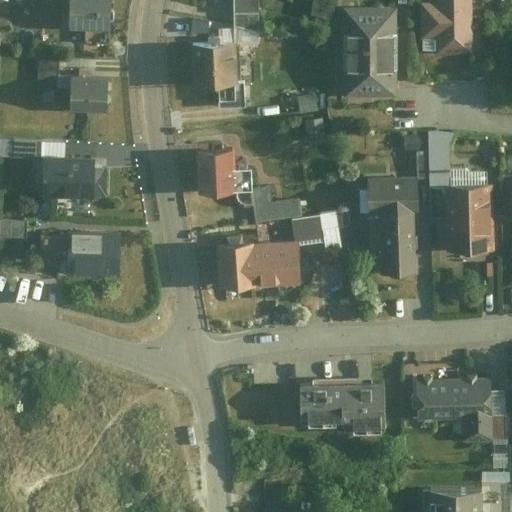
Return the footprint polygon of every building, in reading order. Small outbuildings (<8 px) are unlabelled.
[(110,0),(68,0),(68,26),(110,27),(110,0)] [(235,0),(236,21),(260,22),(260,0),(235,0)] [(336,13),(337,0),(315,0),(314,11),(336,13)] [(436,0),(437,2),(421,2),(422,51),(473,50),(471,0),(436,0)] [(397,5),(339,4),(338,93),(397,94),(397,5)] [(238,39),(193,40),(194,83),(219,82),(220,108),(245,108),(244,79),(239,80),(238,39)] [(59,89),(59,59),(38,59),(38,89),(59,89)] [(108,74),(70,74),(70,109),(108,109),(108,74)] [(301,93),(303,109),(320,107),(318,91),(301,93)] [(311,137),(328,135),(326,114),(308,116),(311,137)] [(236,146),(199,146),(199,189),(236,188),(236,146)] [(95,160),(45,159),(45,193),(106,194),(106,165),(95,165),(95,160)] [(422,179),(369,180),(370,215),(381,215),(382,276),(423,276),(422,179)] [(450,185),(451,216),(497,214),(496,183),(450,185)] [(451,216),(453,247),(498,245),(497,214),(451,216)] [(27,216),(0,216),(0,234),(27,234),(27,216)] [(119,269),(119,229),(68,229),(68,268),(119,269)] [(65,247),(65,230),(45,231),(46,248),(65,247)] [(299,238),(218,242),(221,284),(301,280),(299,238)] [(414,371),(415,417),(463,416),(463,442),(493,441),(493,436),(503,436),(502,387),(489,387),(489,370),(414,371)] [(300,382),(301,420),(340,419),(340,411),(351,411),(351,422),(386,421),(385,381),(300,382)] [(430,511),(469,511),(469,508),(482,508),(482,486),(430,487),(430,511)]
